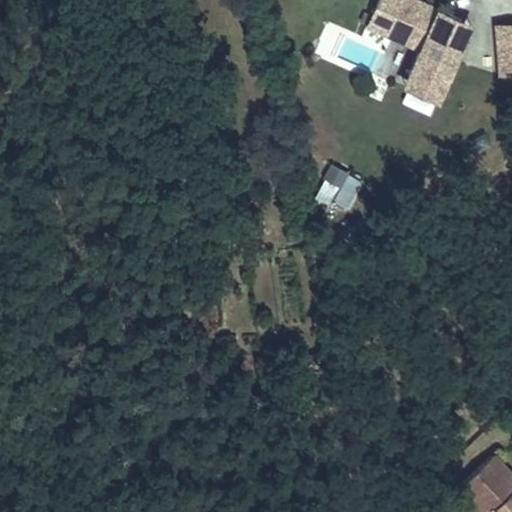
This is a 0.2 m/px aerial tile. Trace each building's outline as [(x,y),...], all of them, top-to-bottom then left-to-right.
[(458,16),(425,0),(373,0),(369,9),(364,6),(360,15),(365,17),(417,43),(403,71),(435,87),(462,31),(453,26),(458,16)] [(467,21),(458,16),(453,26),(462,31),(467,21)] [(511,19),(494,20),(494,74),(511,73),(511,19)] [(435,87),(403,71),(398,80),(431,97),(435,87)] [(332,180),(340,167),(324,158),(316,171),(332,180)] [(511,511),(511,475),(485,448),(448,482),(476,510),(473,511),(511,511)]
